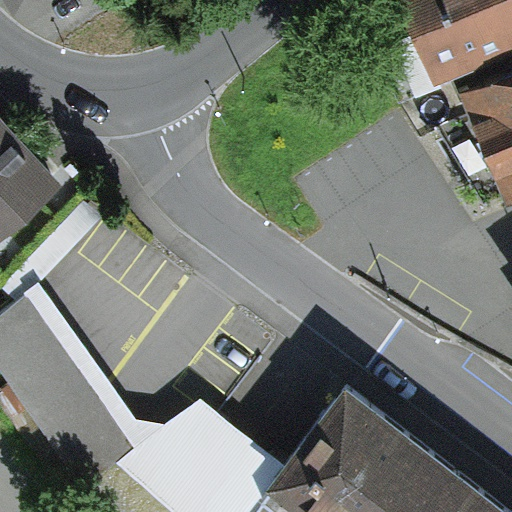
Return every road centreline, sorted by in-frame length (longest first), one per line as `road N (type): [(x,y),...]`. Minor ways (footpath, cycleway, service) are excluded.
road 1 (residential): [(511,433),(206,209),(136,89)]
road 2 (residential): [(281,0),(180,75),(136,89)]
road 3 (residential): [(136,89),(72,89),(0,41)]
